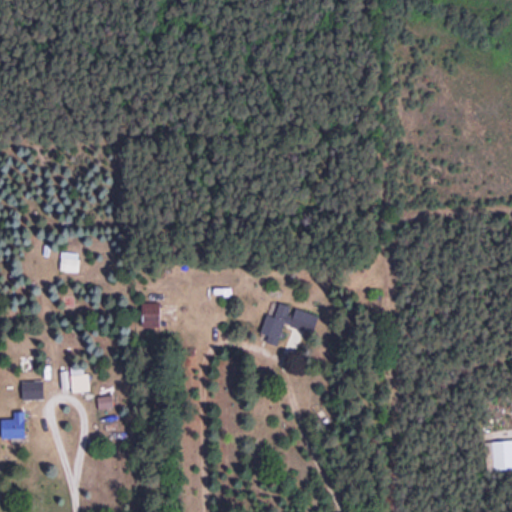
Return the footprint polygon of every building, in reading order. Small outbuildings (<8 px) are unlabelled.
[(271,341),(281,344),(290,305),(270,300),(262,333),(272,335),(271,341)] [(141,326),(172,326),(172,302),(141,302),(141,326)] [(322,315),(297,308),(292,327),(317,334),(322,315)] [(74,374),(75,392),(91,390),(90,373),(74,374)] [(44,380),(24,380),(24,398),(44,398),(44,380)] [(4,437),(27,437),(27,411),(15,411),(15,417),(4,417),(4,437)] [(511,440),(495,440),(495,468),(511,467),(511,440)]
